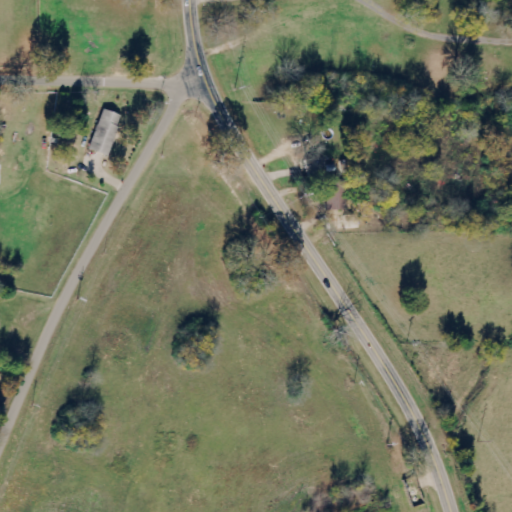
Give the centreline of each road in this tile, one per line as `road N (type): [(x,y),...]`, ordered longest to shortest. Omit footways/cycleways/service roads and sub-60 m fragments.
road 1 (secondary): [(190,0),(202,78),(412,400),(452,511)]
road 2 (residential): [(0,442),(40,346),(178,98),(202,78)]
road 3 (residential): [(202,78),(0,73)]
